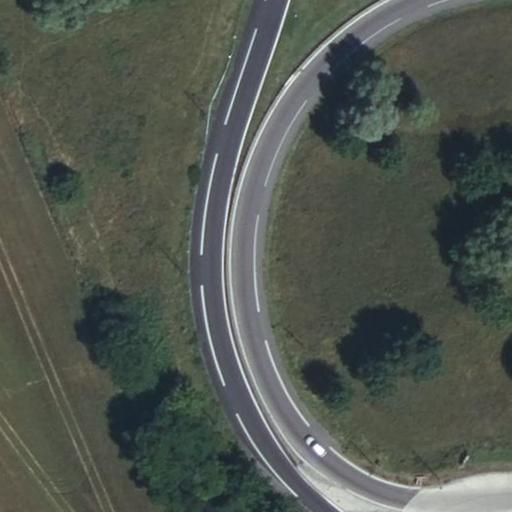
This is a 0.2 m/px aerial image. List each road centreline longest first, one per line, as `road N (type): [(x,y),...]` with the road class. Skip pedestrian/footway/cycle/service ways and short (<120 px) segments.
road 1 (motorway): [(436,508),(338,470),(299,436),(258,360),(237,263),(263,144),(291,95),(329,52),(406,0)]
road 2 (motorway): [(270,0),(213,190),(209,300),(236,398),(323,511)]
